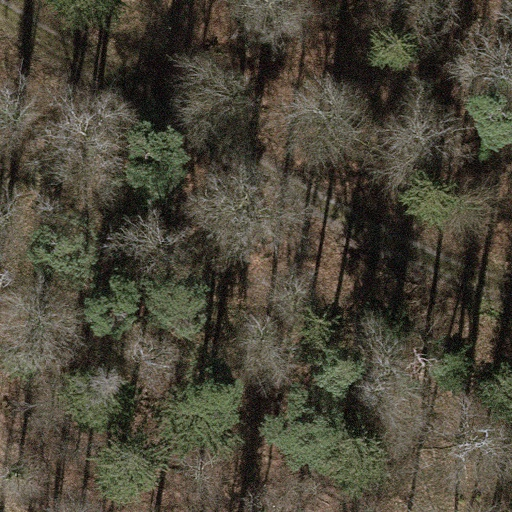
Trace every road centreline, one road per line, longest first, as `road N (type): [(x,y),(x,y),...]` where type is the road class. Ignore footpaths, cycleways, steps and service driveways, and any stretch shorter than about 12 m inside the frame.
road 1 (track): [(511,289),(408,262),(2,0)]
road 2 (track): [(0,481),(177,511)]
